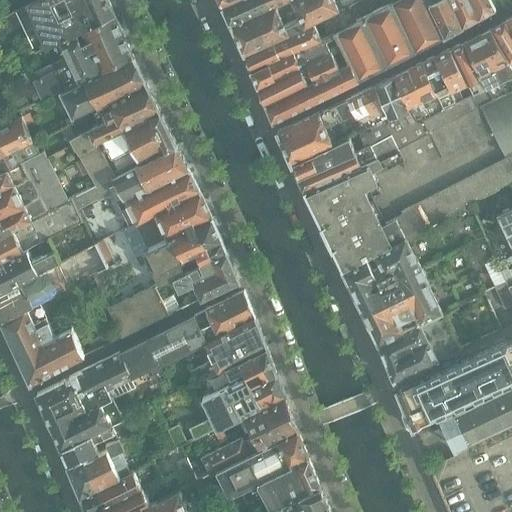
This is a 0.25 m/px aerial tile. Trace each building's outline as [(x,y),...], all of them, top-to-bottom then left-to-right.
[(46,45),(47,48),(50,46),(49,45),(59,40),(115,14),(108,0),(35,0),(16,10),(36,50),(46,45)] [(242,0),(220,0),(224,9),(242,0)] [(242,0),(224,9),(233,28),(276,6),(288,0),(242,0)] [(276,6),(233,28),(246,56),(314,23),(339,11),(340,13),(347,9),(344,1),(346,0),(291,0),(299,16),(284,23),(276,6)] [(396,0),(357,20),(345,26),(321,38),(253,74),(259,86),(258,86),(266,103),(274,121),(305,106),(357,81),(357,80),(358,80),(386,67),(386,66),(387,66),(423,48),(444,38),(426,0),(396,0)] [(450,0),(426,0),(444,38),(462,28),(450,0)] [(450,0),(462,28),(479,19),(470,0),(450,0)] [(495,10),(490,0),(470,0),(479,19),(495,10)] [(347,9),(340,13),(345,26),(357,20),(351,7),(347,9)] [(115,15),(115,14),(59,40),(77,79),(68,84),(59,66),(54,69),(52,64),(32,73),(44,99),(59,92),(132,54),(115,15)] [(506,20),(502,23),(511,41),(511,17),(507,20),(506,20)] [(314,23),(246,56),(253,74),(321,38),(314,23)] [(511,41),(502,23),(491,29),(511,68),(511,41)] [(511,68),(491,29),(464,42),(488,87),(494,99),(511,89),(511,68)] [(450,48),(449,49),(467,85),(467,84),(472,94),(488,87),(464,42),(450,48)] [(459,88),(467,85),(449,49),(434,56),(457,101),(463,98),(459,88)] [(132,54),(59,92),(73,119),(75,118),(74,117),(97,106),(146,82),(132,54)] [(423,62),(420,63),(443,108),(457,101),(434,56),(423,62)] [(408,69),(406,70),(430,114),(443,108),(420,63),(408,69)] [(406,70),(391,77),(409,106),(412,104),(420,119),(422,118),(430,114),(406,70)] [(389,119),(385,121),(390,132),(398,146),(429,131),(422,118),(420,119),(412,104),(409,106),(391,77),(373,86),(389,119)] [(103,111),(107,119),(89,127),(90,129),(97,143),(160,111),(146,82),(97,106),(98,107),(109,102),(112,107),(103,111)] [(373,86),(360,93),(375,125),(385,121),(389,119),(373,86)] [(443,108),(430,114),(422,118),(429,131),(398,146),(390,132),(371,142),(377,153),(305,190),(322,225),(321,226),(327,236),(333,249),(334,249),(343,270),(406,237),(455,212),(454,211),(511,181),(511,89),(494,99),(488,87),(472,94),(463,98),(457,101),(443,108)] [(360,93),(347,99),(353,114),(360,131),(366,128),(367,130),(375,125),(360,93)] [(325,127),(353,114),(347,99),(319,112),(278,130),(294,163),(317,153),(318,152),(333,144),(325,127)] [(69,126),(61,130),(67,142),(71,140),(97,185),(176,144),(162,114),(161,114),(160,111),(97,143),(90,129),(76,137),(70,126),(69,126)] [(35,143),(34,141),(22,114),(0,125),(0,153),(10,149),(18,164),(44,151),(47,150),(42,139),(35,143)] [(72,117),(66,120),(69,126),(70,126),(75,124),(72,117)] [(366,128),(360,131),(364,145),(371,142),(390,132),(385,121),(375,125),(367,130),(366,128)] [(317,153),(294,163),(299,177),(355,149),(350,136),(333,144),(318,152),(317,153)] [(371,142),(364,145),(365,147),(356,152),(355,149),(299,177),(305,190),(377,153),(371,142)] [(97,186),(69,199),(81,222),(84,221),(78,209),(97,200),(98,201),(110,196),(111,191),(118,203),(189,168),(188,167),(176,144),(97,185),(97,186)] [(0,173),(18,164),(10,149),(0,153),(0,173)] [(0,235),(13,229),(32,220),(42,241),(81,222),(69,199),(48,158),(47,158),(44,151),(18,164),(0,173),(0,235)] [(189,168),(118,203),(129,226),(130,226),(156,214),(200,191),(189,168)] [(200,191),(156,214),(168,239),(212,217),(200,191)] [(511,208),(497,215),(511,247),(511,208)] [(199,263),(226,250),(222,240),(212,217),(168,239),(150,248),(149,246),(146,248),(156,269),(153,270),(155,274),(159,283),(160,284),(173,278),(172,277),(184,271),(181,263),(185,261),(183,258),(195,253),(199,263)] [(0,262),(28,248),(27,247),(23,250),(13,229),(0,235),(0,262)] [(406,237),(343,270),(356,296),(397,275),(399,279),(422,268),(406,237)] [(104,239),(97,243),(107,263),(114,259),(104,239)] [(0,290),(58,262),(61,261),(54,248),(33,259),(28,248),(0,262),(0,290)] [(199,263),(203,272),(192,277),(189,270),(185,272),(184,271),(172,277),(173,278),(179,291),(194,284),(201,298),(240,280),(226,250),(199,263)] [(511,258),(511,256),(498,263),(501,269),(507,266),(511,263),(511,258)] [(0,312),(3,318),(3,319),(4,321),(40,302),(57,293),(70,287),(58,262),(0,290),(0,312)] [(511,278),(511,277),(508,270),(509,270),(507,266),(501,269),(506,281),(511,278)] [(365,314),(370,325),(379,342),(404,330),(400,321),(415,314),(419,323),(443,311),(422,268),(399,279),(397,275),(356,296),(365,314)] [(511,284),(508,287),(506,282),(495,287),(505,309),(511,305),(511,284)] [(155,284),(108,307),(121,337),(169,313),(163,300),(155,284)] [(206,309),(194,315),(207,342),(255,316),(244,290),(206,308),(206,309)] [(173,295),(163,300),(169,313),(169,314),(180,309),(173,295)] [(19,356),(22,360),(21,361),(22,362),(31,382),(32,382),(59,368),(84,355),(70,322),(54,330),(40,302),(4,321),(19,354),(19,356)] [(380,344),(379,344),(393,378),(394,377),(395,380),(438,359),(461,349),(443,311),(419,323),(415,314),(400,321),(404,330),(379,342),(380,344)] [(120,352),(121,352),(120,352),(132,377),(154,367),(158,372),(164,370),(162,365),(205,343),(207,342),(194,315),(193,316),(121,352),(120,352)] [(200,366),(180,376),(186,387),(225,367),(267,346),(255,316),(207,342),(205,343),(214,360),(200,367),(200,366)] [(511,338),(507,341),(397,391),(405,410),(404,411),(403,411),(403,412),(403,413),(403,414),(403,415),(403,416),(407,426),(408,427),(409,428),(410,428),(411,428),(412,428),(413,428),(413,429),(414,429),(511,382),(511,383),(511,382),(511,338)] [(245,370),(247,374),(234,381),(240,382),(247,378),(251,386),(277,374),(267,346),(225,367),(231,377),(245,370)] [(44,411),(45,414),(46,416),(47,416),(49,421),(48,421),(49,423),(51,426),(61,448),(124,419),(115,397),(144,382),(155,403),(169,396),(158,375),(159,375),(158,372),(154,367),(132,377),(120,352),(90,366),(73,375),(55,384),(37,393),(37,392),(36,393),(44,411)] [(234,381),(202,397),(217,429),(221,427),(244,416),(244,418),(262,409),(264,412),(287,400),(285,395),(277,374),(251,386),(247,378),(240,382),(234,381)] [(463,435),(466,442),(465,442),(467,445),(468,444),(468,443),(472,441),(479,438),(479,439),(482,437),(491,433),(493,432),(502,427),(502,428),(505,427),(505,426),(511,422),(511,385),(510,386),(511,386),(465,408),(454,413),(452,414),(453,416),(454,416),(457,422),(456,423),(458,425),(462,433),(461,433),(462,436),(463,435)] [(262,409),(244,418),(259,449),(298,430),(287,400),(264,412),(262,409)] [(118,440),(133,433),(126,418),(124,419),(61,448),(69,466),(69,467),(100,453),(95,442),(115,433),(118,440)] [(209,418),(189,428),(194,440),(214,430),(215,430),(209,418)] [(179,425),(168,431),(176,448),(188,443),(179,425)] [(215,430),(214,430),(220,443),(228,440),(221,427),(217,429),(215,430)] [(298,430),(259,449),(251,453),(242,436),(201,457),(210,475),(216,471),(218,474),(300,435),(298,430)] [(300,435),(218,474),(229,497),(242,491),(245,498),(244,499),(247,504),(264,495),(271,509),(282,504),(320,484),(308,457),(300,435)] [(71,474),(72,476),(72,475),(79,490),(80,490),(82,494),(81,494),(81,496),(120,476),(107,450),(100,453),(69,467),(69,468),(70,470),(71,470),(72,473),(71,474)] [(191,468),(182,473),(187,483),(196,479),(191,468)] [(134,470),(82,496),(88,511),(91,511),(142,487),(134,470)] [(282,504),(286,511),(284,511),(331,511),(320,484),(282,504)] [(142,487),(91,511),(133,511),(150,504),(142,487)] [(187,511),(180,490),(134,511),(187,511)]
